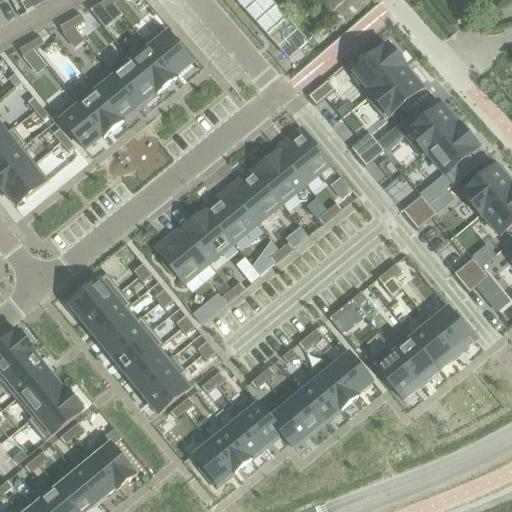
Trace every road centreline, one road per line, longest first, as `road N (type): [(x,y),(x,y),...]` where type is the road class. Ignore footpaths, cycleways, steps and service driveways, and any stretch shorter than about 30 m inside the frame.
road 1 (residential): [(281,100),(35,291)]
road 2 (unclassified): [(342,511),(511,439)]
road 3 (residential): [(281,100),(388,225)]
